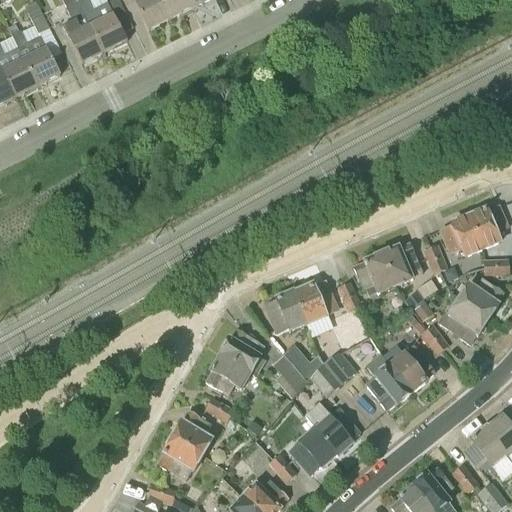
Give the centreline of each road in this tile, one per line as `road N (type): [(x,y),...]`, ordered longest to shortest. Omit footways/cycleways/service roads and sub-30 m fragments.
road 1 (residential): [(196,328),(236,278),(511,166)]
road 2 (residential): [(0,157),(315,0)]
road 3 (residential): [(511,362),(338,511)]
road 4 (residential): [(0,425),(146,328),(172,321),(196,328)]
road 5 (residential): [(95,511),(196,328)]
